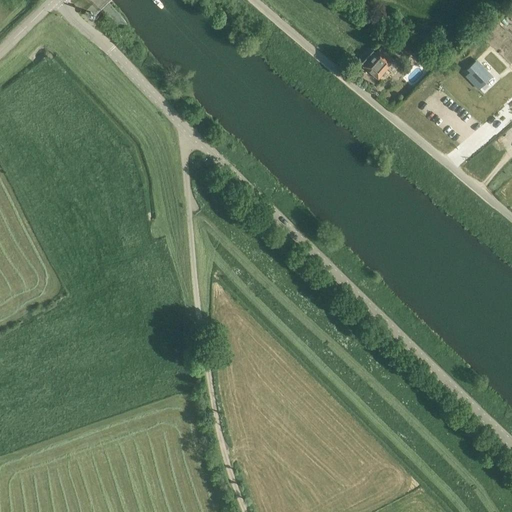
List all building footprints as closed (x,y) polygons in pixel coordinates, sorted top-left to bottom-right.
[(460,10),(449,0),(444,0),(440,6),(453,18),(460,10)] [(467,2),(465,0),(449,0),(460,10),(467,2)] [(453,18),(440,6),(433,14),(446,26),(453,18)] [(412,53),(424,64),(434,54),(422,42),(412,53)] [(373,50),(362,63),(364,65),(364,66),(378,78),(387,68),(392,72),(399,64),(379,48),(375,52),(373,50)] [(465,76),(478,88),(491,75),(479,63),(470,72),(465,76)]
